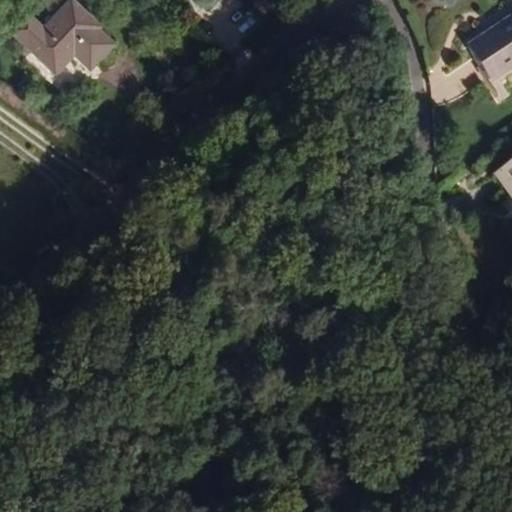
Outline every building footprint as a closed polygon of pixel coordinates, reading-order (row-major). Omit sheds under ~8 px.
[(213,0),(203,11),(228,32),(245,12),(231,0),(213,0)] [(98,79),(121,48),(103,33),(105,31),(70,6),(41,45),(27,63),(62,90),(79,65),(98,79)] [(511,65),(511,33),(505,21),(455,52),(477,88),(511,65)] [(27,63),(41,45),(23,34),(10,51),(27,63)] [(511,162),(478,186),(495,210),(504,204),(511,215),(511,162)]
